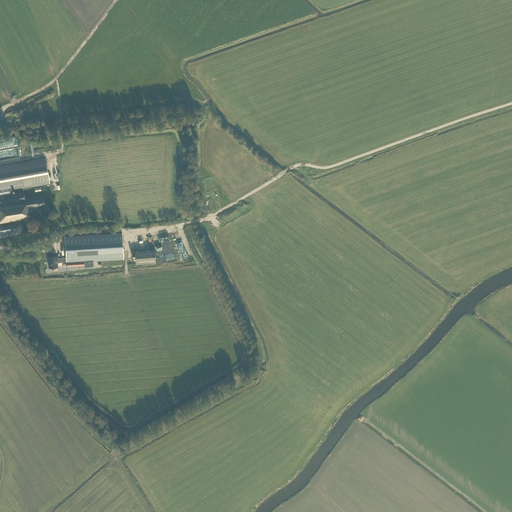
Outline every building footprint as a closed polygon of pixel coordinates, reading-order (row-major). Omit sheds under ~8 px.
[(4,159),(20,157),(18,146),(3,148),(4,159)] [(33,186),(49,183),(45,158),(0,166),(0,223),(32,218),(30,207),(44,204),(42,196),(25,199),(23,193),(12,195),(11,190),(33,186)] [(218,196),(233,198),(235,183),(220,180),(218,196)] [(0,228),(1,234),(11,233),(17,232),(15,224),(0,226),(0,228)] [(123,259),(122,233),(65,237),(66,258),(57,258),(57,256),(47,257),(48,261),(49,268),(57,267),(57,263),(62,262),(62,264),(66,264),(66,262),(123,259)] [(135,263),(155,262),(154,250),(135,252),(135,263)]
